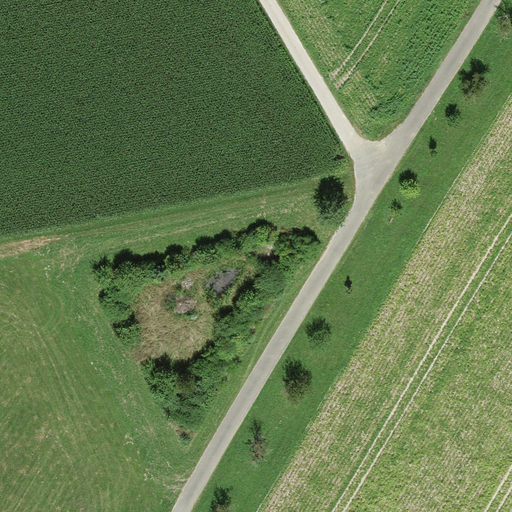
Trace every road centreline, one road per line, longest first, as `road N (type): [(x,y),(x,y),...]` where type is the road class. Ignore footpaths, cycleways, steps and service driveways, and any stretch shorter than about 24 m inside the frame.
road 1 (residential): [(170,511),(476,0)]
road 2 (track): [(269,0),(374,176)]
